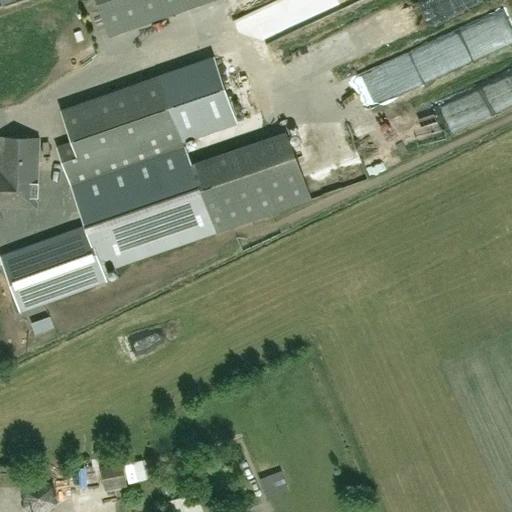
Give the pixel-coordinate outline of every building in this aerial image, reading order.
[(97,0),(110,35),(210,0),(97,0)] [(366,102),(499,52),(490,27),(500,23),(509,47),(511,45),(511,13),(511,10),(354,68),(366,102)] [(215,56),(160,75),(183,142),(238,123),(215,56)] [(285,131),(190,164),(160,75),(61,109),(72,141),(58,146),(86,225),(101,270),(103,270),(308,199),(285,131)] [(39,136),(0,135),(0,206),(37,207),(39,136)] [(86,225),(1,256),(22,311),(106,281),(103,270),(101,270),(86,225)] [(101,467),(105,489),(106,491),(127,487),(122,463),(101,467)] [(22,506),(35,511),(42,511),(57,502),(55,483),(37,476),(21,485),(22,506)] [(201,511),(195,492),(172,500),(175,511),(201,511)]
